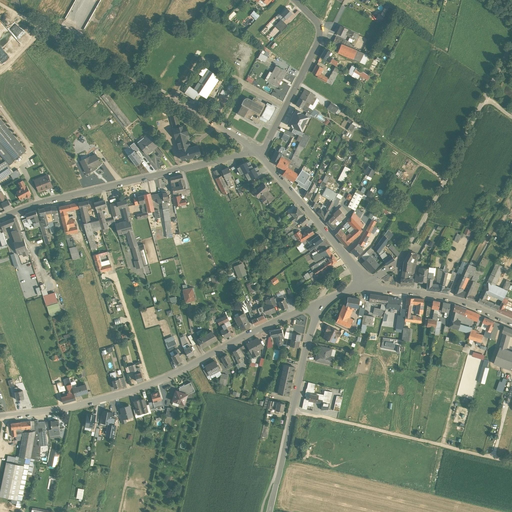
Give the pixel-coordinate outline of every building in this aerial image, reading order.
[(380,14),(385,17),(390,8),(385,5),(380,14)] [(287,8),(281,14),(284,16),(281,19),(283,21),(292,13),(289,10),(288,8),(288,9),(287,8)] [(383,21),(385,17),(380,14),(378,13),(376,18),(383,21)] [(283,21),(281,19),(275,25),(281,31),(287,25),(283,21)] [(356,33),(340,26),(337,33),(344,35),(344,33),(352,37),(352,35),(355,36),(356,33)] [(345,45),(341,43),(339,47),(337,52),(353,58),(353,57),(356,50),(345,45)] [(337,59),(328,54),(330,51),(325,48),(320,56),(321,57),(328,61),(335,65),(338,60),(337,59)] [(353,57),(359,59),(360,59),(363,52),(356,50),(353,57)] [(370,55),(363,52),(360,59),(366,62),(370,55)] [(322,67),(316,64),(312,72),(317,75),(317,77),(326,82),(326,81),(327,79),(323,77),(324,76),(319,73),(322,67)] [(276,65),(267,80),(276,85),(281,76),(283,77),(286,71),(276,65)] [(367,80),(370,75),(355,67),(351,65),(347,72),(347,73),(357,79),(359,75),(367,80)] [(219,77),(203,66),(199,73),(203,75),(194,88),(194,89),(199,92),(206,97),(208,93),(208,92),(215,80),(217,81),(219,77)] [(331,73),(328,79),(327,79),(326,81),(331,84),(336,76),(331,73)] [(194,88),(189,85),(184,92),(194,98),(196,94),(197,95),(199,93),(199,92),(194,89),(194,88)] [(313,93),(304,89),(300,98),(305,101),(301,108),(306,112),(309,114),(312,110),(307,107),(309,104),(312,105),(316,98),(313,96),(314,94),(313,93)] [(130,122),(106,92),(102,95),(126,126),(130,122)] [(266,103),(253,97),(252,99),(249,97),(247,97),(245,97),(244,98),(243,99),(241,103),(242,103),(237,112),(239,113),(239,114),(241,115),(242,115),(242,114),(258,123),(260,119),(260,118),(259,118),(258,117),(259,116),(260,116),(261,116),(265,108),(265,107),(264,106),(266,104),(266,103)] [(299,97),(295,104),(301,108),(305,101),(300,98),(299,97)] [(338,106),(331,101),(326,108),(334,113),(338,106)] [(260,116),(269,121),(276,106),(271,104),(267,102),(266,103),(266,104),(264,106),(265,107),(265,108),(261,116),(260,116)] [(318,112),(313,108),(312,110),(309,114),(311,115),(314,117),(318,112)] [(296,109),(288,125),(292,127),(293,126),(301,130),(307,117),(307,116),(305,115),(299,112),(300,111),(296,109)] [(176,114),(170,116),(173,127),(179,126),(176,114)] [(4,123),(0,126),(0,144),(10,157),(9,158),(12,161),(26,150),(4,123)] [(179,126),(173,127),(175,137),(176,137),(179,149),(179,150),(189,147),(188,143),(189,143),(189,142),(188,140),(187,137),(188,137),(188,134),(185,124),(179,126)] [(299,141),(293,154),(298,157),(309,135),(304,133),(302,136),(299,141)] [(149,134),(138,142),(147,153),(157,145),(149,134)] [(139,149),(134,142),(130,145),(134,150),(135,152),(137,151),(139,149)] [(189,147),(179,150),(179,149),(178,150),(181,159),(189,157),(189,156),(191,155),(191,156),(200,153),(198,144),(189,147)] [(142,160),(141,159),(142,158),(137,151),(135,152),(134,150),(128,155),(136,165),(142,160)] [(282,153),(275,150),(271,158),(278,161),(280,155),(282,153)] [(89,156),(80,160),(86,172),(91,169),(90,167),(100,163),(95,153),(89,156)] [(298,157),(293,154),(290,159),(291,159),(290,160),(294,162),(293,164),(298,168),(302,159),(298,157)] [(286,158),(280,155),(278,161),(276,165),(281,167),(280,170),(283,172),(287,166),(286,166),(290,159),(287,157),(286,158)] [(0,163),(0,179),(13,171),(11,168),(5,160),(0,163)] [(253,168),(249,160),(237,167),(241,174),(244,172),(253,168)] [(350,167),(343,165),(337,179),(343,182),(350,167)] [(256,166),(253,168),(244,172),(249,180),(260,173),(256,166)] [(298,174),(287,166),(283,172),(282,173),(293,181),(294,179),(295,177),(298,174)] [(228,167),(221,170),(224,177),(225,177),(226,181),(229,179),(228,176),(231,174),(228,167)] [(13,179),(21,175),(18,169),(10,173),(13,179)] [(298,174),(295,177),(303,183),(306,178),(309,174),(301,169),(298,174)] [(47,174),(41,177),(42,178),(35,181),(38,189),(46,186),(47,188),(52,186),(47,174)] [(182,174),(170,176),(171,182),(173,182),(173,180),(178,179),(180,185),(185,184),(182,174)] [(219,175),(216,177),(221,188),(226,186),(221,175),(219,175)] [(297,183),(306,190),(311,181),(306,178),(303,183),(295,177),(294,179),(298,182),(297,183)] [(21,188),(16,191),(20,199),(25,196),(26,197),(31,195),(30,194),(31,193),(27,185),(25,186),(22,180),(18,182),(21,188)] [(306,190),(304,195),(309,198),(311,193),(311,192),(314,185),(315,185),(316,183),(312,181),(311,180),(311,181),(306,190)] [(263,183),(253,191),(258,197),(258,196),(265,204),(266,203),(267,204),(267,203),(268,202),(267,200),(272,196),(266,189),(268,188),(263,183)] [(226,186),(221,188),(224,195),(229,193),(226,186)] [(326,186),(325,189),(322,195),(329,199),(333,201),(336,196),(338,193),(326,186)] [(368,190),(365,195),(370,197),(374,189),(371,187),(369,190),(368,190)] [(166,189),(163,190),(162,191),(162,194),(161,195),(162,203),(162,208),(168,207),(167,202),(169,202),(169,198),(169,195),(167,195),(167,190),(166,189)] [(355,191),(347,206),(354,209),(362,195),(355,191)] [(150,193),(143,194),(146,207),(147,209),(147,211),(150,211),(151,211),(151,210),(154,210),(151,199),(150,193)] [(160,193),(151,194),(152,197),(152,199),(153,203),(160,202),(160,203),(162,203),(161,195),(160,193)] [(143,194),(133,196),(135,204),(141,202),(143,209),(144,209),(144,210),(147,209),(146,207),(143,194)] [(179,195),(173,196),(175,205),(186,203),(185,198),(181,199),(181,198),(179,198),(179,195)] [(339,198),(336,196),(333,201),(331,206),(334,208),(339,198)] [(8,199),(1,202),(5,210),(12,207),(8,199)] [(104,199),(94,202),(98,216),(103,214),(101,210),(102,210),(101,206),(105,204),(104,199)] [(126,199),(116,201),(118,206),(122,205),(124,213),(129,212),(126,199)] [(333,201),(329,199),(323,211),(320,208),(317,211),(324,219),(327,213),(331,206),(333,201)] [(88,200),(78,202),(79,207),(81,214),(87,213),(85,205),(89,204),(88,200)] [(116,201),(109,203),(113,215),(120,214),(118,206),(116,201)] [(78,202),(59,206),(60,211),(65,210),(79,207),(78,202)] [(341,205),(333,213),(334,214),(338,218),(339,219),(344,214),(346,211),(341,205)] [(50,206),(44,207),(45,213),(46,213),(51,212),(53,212),(55,220),(59,220),(57,211),(56,206),(50,206)] [(303,213),(297,206),(291,212),(293,215),(296,218),(303,213)] [(44,207),(39,209),(42,220),(44,225),(48,223),(48,222),(45,213),(44,207)] [(168,207),(162,208),(167,237),(172,236),(168,207)] [(36,209),(25,213),(27,218),(31,217),(37,215),(36,209)] [(358,213),(354,209),(352,213),(357,218),(360,214),(359,213),(358,213)] [(103,214),(98,216),(102,228),(107,227),(103,214)] [(304,214),(298,220),(300,222),(297,225),(298,225),(299,227),(302,225),(308,220),(304,214)] [(326,221),(332,228),(336,225),(333,222),(338,218),(334,214),(331,216),(326,221)] [(288,219),(287,220),(291,223),(294,221),(296,219),(296,218),(293,215),(288,219)] [(16,216),(2,222),(4,227),(9,225),(15,241),(23,238),(19,226),(16,216)] [(88,216),(82,217),(85,228),(96,225),(100,225),(98,219),(89,221),(88,216)] [(288,219),(285,216),(282,218),(288,226),(291,223),(287,220),(288,219)] [(350,216),(347,220),(349,223),(353,227),(357,223),(361,227),(362,224),(357,218),(355,220),(350,216)] [(67,217),(62,218),(64,227),(72,225),(72,226),(74,225),(74,221),(73,219),(73,217),(67,219),(67,217)] [(371,218),(369,222),(370,222),(368,226),(366,230),(369,232),(375,220),(371,218)] [(126,220),(119,222),(115,223),(118,234),(121,233),(126,232),(133,230),(130,219),(126,220)] [(291,223),(288,226),(291,229),(295,225),(297,224),(294,221),(291,223)] [(64,227),(63,227),(65,234),(69,233),(78,231),(76,224),(74,225),(72,226),(72,225),(64,227)] [(343,225),(335,233),(345,245),(359,234),(357,232),(354,228),(349,232),(345,227),(343,225)] [(305,232),(301,235),(301,234),(296,236),(298,238),(300,241),(313,232),(310,227),(309,227),(310,228),(304,231),(305,232)] [(133,230),(126,232),(131,247),(132,246),(135,260),(136,260),(141,259),(140,253),(138,247),(137,245),(133,230)] [(295,233),(292,234),(296,240),(298,238),(296,236),(301,234),(298,230),(295,233)] [(365,230),(358,242),(362,245),(370,232),(369,232),(366,230),(365,230)] [(386,231),(374,247),(378,252),(379,251),(379,250),(391,236),(386,231)] [(69,233),(65,234),(69,247),(73,246),(69,233)] [(92,233),(88,234),(91,244),(92,249),(96,247),(92,233)] [(318,234),(311,239),(313,242),(315,246),(319,243),(318,242),(322,240),(318,234)] [(15,241),(14,241),(17,252),(22,250),(27,248),(24,238),(23,238),(15,241)] [(358,242),(350,250),(356,256),(363,249),(360,247),(362,245),(358,242)] [(144,246),(138,247),(140,253),(141,259),(143,266),(149,264),(144,246)] [(73,261),(80,259),(77,247),(69,249),(72,258),(73,261)] [(394,247),(394,248),(393,248),(392,250),(397,256),(400,253),(394,247)] [(323,250),(313,255),(313,257),(314,260),(323,255),(325,254),(323,250)] [(336,260),(330,251),(325,254),(323,255),(327,260),(323,263),(326,267),(336,260)] [(98,253),(93,254),(98,271),(106,269),(105,265),(101,265),(99,255),(98,253)] [(386,257),(383,259),(386,264),(394,258),(390,254),(386,257)] [(369,255),(362,262),(370,271),(378,264),(369,255)] [(488,260),(483,257),(479,265),(484,268),(488,260)] [(141,259),(136,260),(135,260),(134,260),(136,267),(143,266),(141,259)] [(467,269),(466,272),(469,273),(473,275),(474,274),(477,268),(473,266),(474,263),(471,262),(469,265),(467,269)] [(323,263),(313,270),(315,274),(316,274),(326,267),(323,263)] [(502,267),(496,265),(493,270),(497,272),(499,273),(502,267)] [(428,270),(420,269),(419,273),(418,282),(420,282),(420,281),(426,282),(427,275),(428,270)] [(313,270),(309,273),(311,276),(310,277),(311,278),(312,280),(313,280),(318,277),(316,274),(315,274),(313,270)] [(493,270),(487,282),(491,283),(493,280),(497,272),(493,270)] [(406,274),(401,273),(401,277),(400,277),(399,283),(411,285),(411,280),(405,279),(405,278),(407,277),(407,273),(406,273),(406,274)] [(465,274),(463,273),(462,275),(457,286),(462,288),(466,278),(466,277),(464,276),(465,274)] [(439,285),(438,291),(448,293),(450,289),(444,288),(446,278),(446,277),(441,276),(441,277),(439,285)] [(462,288),(457,286),(453,294),(464,297),(466,292),(462,291),(463,289),(464,289),(468,279),(466,278),(462,288)] [(466,292),(464,297),(468,299),(474,301),(475,297),(471,296),(472,294),(471,294),(476,282),(471,280),(466,292)] [(511,282),(508,280),(503,289),(508,291),(511,282)] [(487,282),(485,287),(497,293),(499,287),(491,283),(487,282)] [(192,286),(182,288),(185,301),(195,299),(192,286)] [(497,293),(485,287),(483,291),(488,293),(495,297),(497,293)] [(503,289),(499,287),(497,293),(495,297),(503,300),(504,298),(505,296),(508,291),(503,289)] [(488,293),(483,291),(480,298),(478,302),(495,310),(497,305),(486,300),(486,299),(485,299),(488,293)] [(54,292),(43,295),(46,305),(47,305),(58,302),(54,292)] [(284,298),(283,294),(279,296),(280,300),(278,300),(278,301),(281,309),(287,306),(284,298)] [(387,295),(376,294),(375,301),(383,302),(386,302),(387,296),(387,295)] [(359,298),(347,296),(346,304),(345,304),(353,306),(358,306),(359,298)] [(386,302),(385,306),(398,309),(401,299),(387,296),(386,302)] [(424,299),(417,299),(407,297),(406,312),(410,312),(411,303),(416,304),(417,304),(423,305),(424,299)] [(440,302),(433,300),(431,308),(434,309),(433,317),(437,318),(438,310),(440,302)] [(271,301),(267,303),(267,304),(262,306),(263,309),(265,314),(275,310),(273,305),(271,301)] [(58,302),(47,305),(50,315),(61,312),(58,302)] [(450,304),(443,302),(441,311),(445,311),(444,316),(447,316),(448,312),(450,304)] [(343,303),(336,321),(349,326),(352,319),(347,317),(351,308),(352,308),(353,306),(345,304),(346,304),(343,303)] [(506,305),(502,303),(500,306),(497,311),(510,316),(511,312),(504,308),(506,305)] [(466,309),(454,305),(451,319),(455,320),(457,312),(468,316),(470,310),(466,309)] [(381,308),(373,306),(372,313),(374,313),(381,315),(382,308),(381,308)] [(257,307),(251,310),(255,317),(261,315),(259,311),(257,307)] [(263,309),(259,311),(261,315),(255,317),(251,319),(253,324),(266,317),(265,314),(263,309)] [(403,329),(405,309),(401,309),(400,315),(397,315),(396,328),(396,329),(403,329)] [(480,314),(470,310),(468,316),(468,317),(478,321),(480,314)] [(372,313),(367,311),(367,314),(363,313),(363,315),(362,319),(361,323),(362,323),(366,324),(371,325),(374,313),(372,313)] [(249,324),(243,312),(239,314),(239,315),(235,317),(235,316),(234,316),(240,328),(249,324)] [(421,318),(411,316),(410,316),(410,312),(406,312),(404,321),(410,322),(421,323),(421,318)] [(226,314),(221,316),(220,314),(217,315),(219,317),(216,319),(217,320),(219,324),(224,322),(228,320),(228,319),(226,314)] [(212,316),(205,318),(207,324),(214,322),(212,316)] [(495,322),(485,317),(483,322),(488,325),(486,330),(491,332),(493,326),(495,322)] [(436,321),(428,319),(427,326),(435,328),(436,321)] [(455,320),(451,319),(449,327),(458,329),(459,325),(460,321),(455,320)] [(226,326),(224,322),(224,323),(221,324),(223,327),(220,329),(224,337),(230,333),(226,326)] [(491,333),(490,338),(495,340),(500,324),(495,322),(493,326),(491,333)] [(511,329),(504,326),(502,332),(504,333),(501,344),(507,345),(510,334),(511,335),(511,329)] [(281,328),(270,330),(271,336),(276,335),(277,342),(282,341),(281,338),(283,337),(281,328)] [(330,331),(327,329),(327,330),(325,332),(323,337),(328,340),(329,339),(332,341),(335,334),(338,335),(340,331),(335,328),(333,331),(330,330),(330,331)] [(410,329),(403,328),(402,341),(408,342),(410,329)] [(476,331),(472,329),(471,333),(470,336),(469,339),(481,342),(483,336),(476,333),(476,331)] [(211,330),(197,338),(201,346),(216,339),(211,330)] [(300,333),(292,332),(288,331),(287,334),(291,335),(291,338),(299,340),(300,333)] [(258,338),(251,342),(251,341),(247,343),(253,355),(258,353),(256,349),(262,346),(258,338)] [(194,353),(187,342),(182,345),(188,356),(194,353)] [(330,348),(321,346),(319,355),(316,354),(315,359),(331,363),(333,358),(328,357),(330,348)] [(239,347),(233,350),(235,354),(234,354),(236,358),(240,356),(243,354),(239,347)] [(500,347),(494,364),(502,367),(509,350),(506,349),(500,347)] [(180,354),(176,348),(173,350),(175,353),(171,355),(175,362),(182,359),(179,354),(180,354)] [(231,361),(227,353),(221,356),(225,364),(227,368),(232,365),(230,361),(231,361)] [(215,360),(205,365),(206,367),(210,374),(219,368),(215,360)] [(489,361),(484,360),(478,382),(484,384),(485,381),(489,368),(487,368),(489,361)] [(294,366),(284,364),(278,392),(288,394),(294,366)] [(139,366),(136,367),(135,365),(131,366),(132,370),(134,374),(135,373),(137,380),(143,378),(139,366)] [(83,367),(77,369),(79,376),(85,374),(83,367)] [(228,374),(220,373),(219,380),(226,382),(228,374)] [(118,377),(115,378),(113,374),(111,375),(114,387),(120,385),(118,377)] [(63,378),(56,380),(58,387),(62,385),(67,384),(71,382),(70,381),(69,376),(63,378)] [(496,390),(503,392),(507,380),(503,378),(502,382),(499,381),(496,390)] [(181,384),(181,385),(179,385),(180,386),(178,386),(179,388),(177,389),(187,393),(194,389),(190,381),(184,384),(183,383),(184,383),(183,383),(182,384),(181,384)] [(312,391),(314,382),(308,381),(305,393),(306,395),(309,396),(309,391),(312,391)] [(85,383),(76,386),(76,385),(72,386),(73,388),(75,395),(87,391),(85,383)] [(22,389),(18,389),(18,385),(14,386),(15,390),(16,398),(24,397),(22,389)] [(73,388),(68,390),(69,392),(64,393),(65,395),(61,396),(63,401),(76,398),(75,395),(73,388)] [(324,388),(322,400),(329,402),(331,390),(324,388)] [(187,393),(177,389),(175,390),(172,399),(183,403),(187,393)] [(163,404),(159,390),(151,392),(153,400),(148,401),(148,403),(150,408),(163,404)] [(312,391),(309,391),(309,396),(308,399),(313,400),(312,401),(316,401),(317,397),(318,392),(312,391)] [(337,395),(333,410),(339,411),(342,396),(337,395)] [(144,398),(139,399),(143,413),(151,411),(150,409),(147,410),(146,404),(144,398)] [(139,399),(134,400),(136,407),(137,413),(135,413),(135,416),(143,413),(139,399)] [(284,402),(277,401),(272,400),(271,404),(276,405),(275,408),(282,410),(284,402)] [(329,402),(322,400),(321,407),(328,409),(329,402)] [(129,404),(121,407),(122,412),(123,417),(125,416),(132,414),(129,404)] [(103,409),(102,413),(101,413),(99,424),(107,426),(108,422),(110,422),(111,416),(112,411),(103,409)] [(89,413),(87,412),(85,424),(91,425),(93,426),(94,421),(95,414),(93,413),(89,413)] [(30,419),(21,420),(21,426),(21,428),(26,427),(26,430),(32,429),(32,426),(31,426),(31,424),(30,419)] [(45,420),(38,421),(37,419),(35,419),(35,429),(35,431),(38,431),(38,435),(37,436),(36,444),(39,444),(39,440),(45,439),(45,436),(46,436),(45,429),(46,429),(45,420)] [(58,419),(50,420),(51,428),(52,428),(53,434),(60,433),(59,427),(58,419)] [(21,420),(10,422),(12,435),(16,435),(15,427),(21,426),(21,420)] [(262,423),(260,434),(266,436),(269,424),(262,423)] [(26,430),(23,430),(23,431),(21,442),(30,444),(28,454),(31,455),(35,431),(35,429),(26,430)] [(31,455),(30,457),(33,458),(36,444),(37,436),(38,435),(38,431),(35,431),(31,455)] [(45,439),(39,440),(39,444),(36,444),(33,458),(37,458),(38,458),(40,458),(40,444),(49,443),(49,439),(47,439),(46,436),(45,436),(45,439)] [(30,444),(21,442),(19,455),(30,457),(31,455),(28,454),(30,444)] [(59,449),(51,448),(48,463),(56,465),(59,449)] [(30,457),(19,455),(17,455),(16,459),(15,459),(16,462),(24,464),(17,498),(15,504),(20,505),(27,472),(34,473),(37,458),(33,458),(30,457)] [(16,462),(15,459),(7,457),(0,489),(0,494),(17,498),(24,464),(16,462)]
